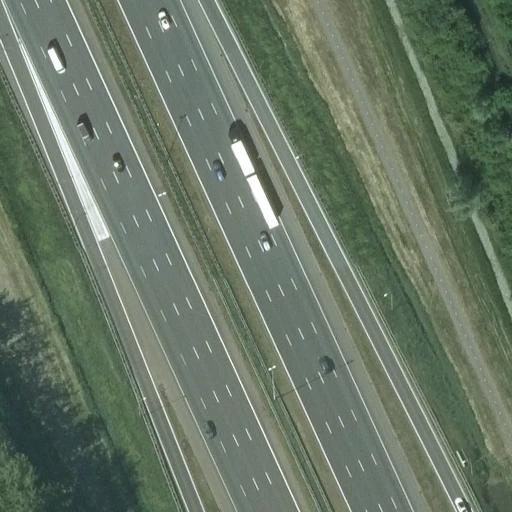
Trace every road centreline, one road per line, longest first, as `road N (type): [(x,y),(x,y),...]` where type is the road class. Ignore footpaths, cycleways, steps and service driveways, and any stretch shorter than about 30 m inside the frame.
road 1 (motorway): [(459,511),(206,0)]
road 2 (motorway): [(389,511),(151,0)]
road 3 (motorway): [(31,0),(261,511)]
road 4 (motorway): [(23,0),(61,170),(195,511)]
